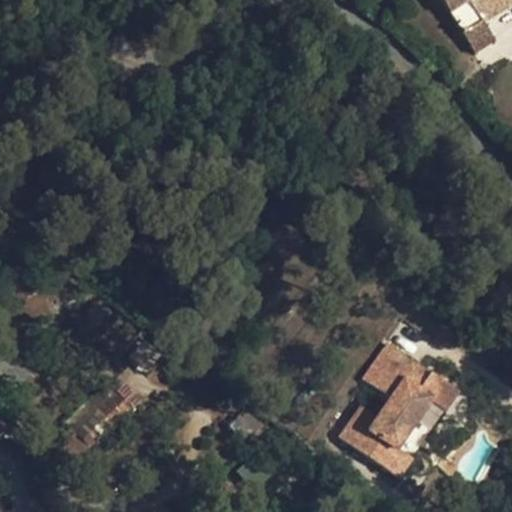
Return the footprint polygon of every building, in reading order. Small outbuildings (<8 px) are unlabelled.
[(511,0),(440,0),(450,15),(461,34),(474,54),(495,41),(484,24),(511,5),(511,0)] [(404,353),(390,342),(386,348),(400,358),(404,353)] [(10,348),(0,355),(0,381),(10,393),(33,374),(10,348)] [(386,348),(363,379),(392,399),(378,418),(369,430),(353,419),(340,438),(397,479),(411,459),(397,449),(430,402),(432,399),(429,398),(441,381),(431,374),(427,379),(413,370),(418,364),(404,353),(400,358),(386,348)] [(431,374),(418,364),(413,370),(427,379),(431,374)] [(432,399),(430,402),(444,413),(458,393),(441,381),(429,398),(432,399)] [(105,384),(64,425),(72,433),(113,392),(105,384)] [(130,409),(113,392),(72,433),(88,449),(130,409)] [(378,418),(362,407),(353,419),(369,430),(378,418)] [(246,415),(232,430),(245,441),(258,425),(246,415)] [(64,425),(59,430),(67,438),(72,433),(64,425)] [(67,438),(62,444),(76,461),(88,449),(72,433),(67,438)]
